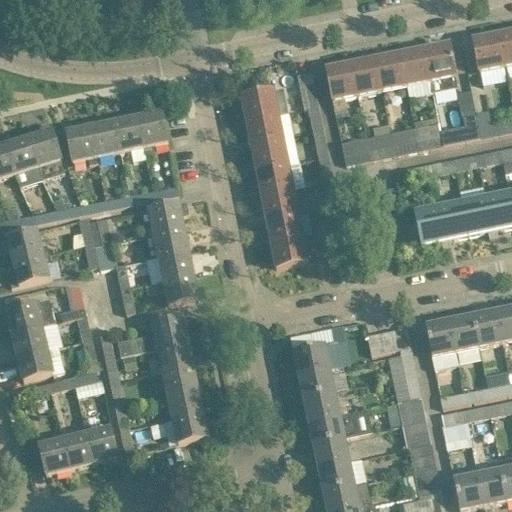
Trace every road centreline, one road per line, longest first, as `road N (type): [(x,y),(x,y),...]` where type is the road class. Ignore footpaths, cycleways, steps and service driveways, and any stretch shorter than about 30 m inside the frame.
road 1 (unclassified): [(193,61),(459,6)]
road 2 (residential): [(246,323),(511,271)]
road 3 (residential): [(246,323),(193,61)]
road 4 (residential): [(59,511),(273,465)]
road 5 (unclassified): [(0,56),(41,75),(104,79),(193,61)]
road 6 (residential): [(273,465),(246,323)]
